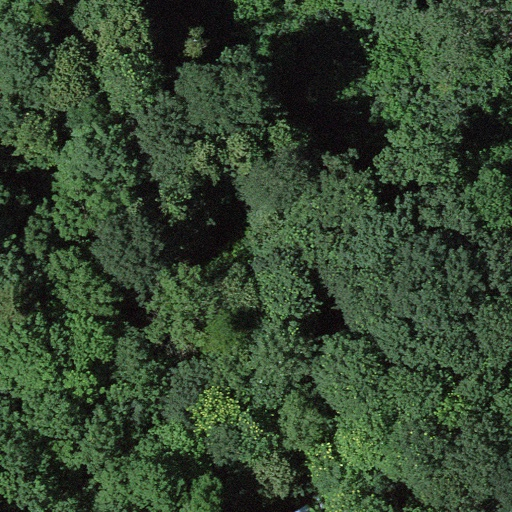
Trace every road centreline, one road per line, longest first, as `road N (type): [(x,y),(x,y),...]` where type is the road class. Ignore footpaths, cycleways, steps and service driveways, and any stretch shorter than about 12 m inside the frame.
road 1 (track): [(511,38),(138,18),(0,33)]
road 2 (residential): [(268,511),(0,129)]
